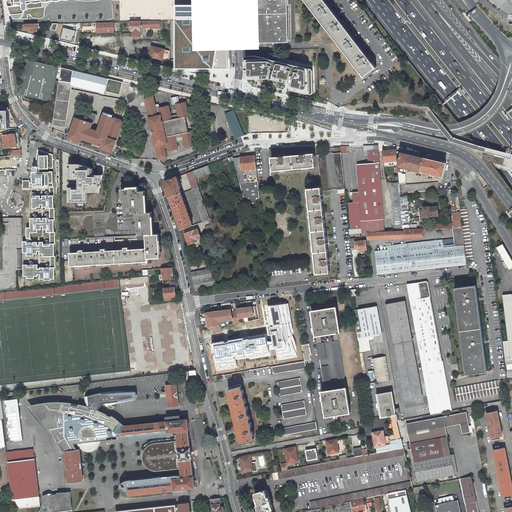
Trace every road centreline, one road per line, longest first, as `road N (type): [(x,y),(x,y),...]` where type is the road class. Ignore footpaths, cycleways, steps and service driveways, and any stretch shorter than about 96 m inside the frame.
road 1 (primary): [(289,110),(435,126),(468,122),(494,99),(505,64),(485,23)]
road 2 (residential): [(188,302),(461,272)]
road 3 (primary): [(3,42),(238,99)]
road 4 (unclassified): [(238,511),(188,302)]
road 5 (residential): [(350,137),(454,160),(511,248)]
road 6 (residential): [(350,137),(250,141),(154,177)]
road 7 (unclassified): [(154,177),(45,135),(19,110),(9,85)]
road 8 (trunk): [(511,138),(401,0)]
road 9 (trunk): [(391,132),(461,150),(511,206)]
road 10 (trunk): [(381,0),(467,112)]
road 11 (trunk): [(511,110),(428,5)]
road 12 (unclassified): [(188,302),(154,177)]
